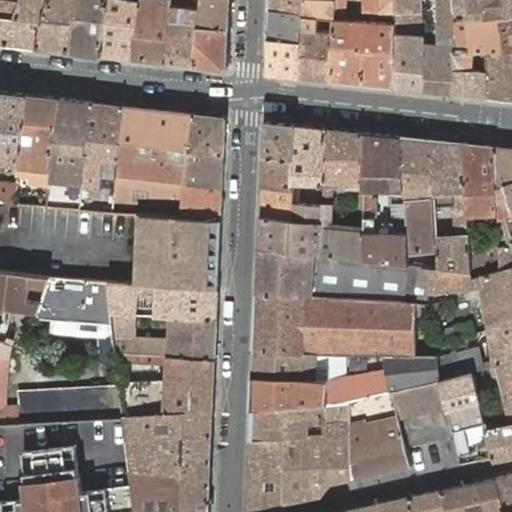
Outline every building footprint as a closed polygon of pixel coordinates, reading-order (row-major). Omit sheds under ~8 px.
[(0,0),(0,14),(17,17),(22,0),(0,0)] [(22,0),(17,17),(10,43),(39,47),(51,0),(22,0)] [(51,0),(39,47),(71,50),(80,0),(51,0)] [(80,0),(71,50),(103,54),(109,0),(80,0)] [(109,0),(103,54),(134,57),(141,2),(128,0),(109,0)] [(141,0),(141,2),(134,57),(165,61),(172,5),(172,0),(165,0),(165,4),(147,2),(147,0),(141,0)] [(172,0),(172,5),(165,61),(196,65),(201,23),(203,0),(172,0)] [(203,0),(201,23),(231,27),(232,0),(203,0)] [(271,0),(271,8),(303,11),(304,0),(271,0)] [(302,41),(300,76),(332,79),(336,18),(336,0),(304,0),(303,11),(302,41)] [(336,0),(336,18),(332,79),(364,83),(365,20),(343,18),(343,0),(365,0),(366,8),(396,10),(395,0),(336,0)] [(395,0),(396,10),(397,22),(412,21),(411,11),(419,11),(418,0),(438,0),(440,42),(427,42),(427,52),(426,90),(456,93),(457,53),(459,52),(457,19),(456,0),(395,0)] [(511,0),(456,0),(457,19),(511,15),(511,0)] [(269,37),(302,41),(303,11),(271,8),(269,37)] [(17,17),(0,14),(0,42),(10,43),(17,17)] [(511,15),(457,19),(459,52),(475,51),(482,50),(490,50),(511,48),(511,15)] [(365,20),(364,83),(394,86),(396,48),(397,22),(365,20)] [(201,23),(196,65),(226,68),(230,66),(231,27),(201,23)] [(270,72),(300,76),(302,41),(269,37),(268,71),(270,72)] [(396,48),(394,86),(426,90),(427,52),(396,48)] [(490,71),(489,96),(511,98),(511,48),(490,50),(489,71),(490,71)] [(457,53),(456,93),(489,96),(490,71),(489,71),(481,69),(480,69),(475,68),(475,51),(459,52),(457,53)] [(0,161),(20,164),(29,94),(0,90),(0,161)] [(61,98),(29,94),(20,164),(53,168),(61,98)] [(46,196),(45,205),(82,208),(84,185),(94,101),(61,98),(53,168),(51,184),(49,197),(46,196)] [(126,105),(94,101),(84,185),(117,189),(122,141),(123,141),(126,105)] [(117,189),(115,210),(183,215),(186,182),(190,148),(194,112),(126,105),(123,141),(122,141),(117,189)] [(225,116),(194,112),(190,148),(225,152),(227,118),(225,116)] [(266,121),(264,154),(296,157),(297,124),(268,121),(266,121)] [(296,157),(295,183),(326,183),(328,127),(297,124),(296,157)] [(325,205),(324,222),(323,253),(366,259),(365,232),(332,229),(334,188),(339,188),(340,180),(348,181),(348,188),(365,189),(365,187),(364,131),(328,127),(326,183),(325,205)] [(403,135),(364,131),(365,187),(388,188),(405,188),(403,135)] [(433,139),(403,135),(405,188),(405,195),(436,193),(433,139)] [(464,142),(433,139),(436,193),(454,191),(468,190),(464,142)] [(471,243),(473,271),(473,277),(503,269),(502,245),(501,242),(493,242),(494,248),(479,249),(479,244),(486,243),(484,222),(479,223),(479,213),(500,211),(499,202),(498,188),(495,146),(464,142),(468,190),(470,230),(471,233),(471,243)] [(511,147),(495,146),(498,188),(511,183),(511,147)] [(190,148),(186,182),(223,185),(225,152),(190,148)] [(264,154),(263,185),(295,188),(295,183),(296,157),(264,154)] [(53,168),(20,164),(19,175),(32,176),(30,183),(51,185),(51,184),(53,168)] [(186,182),(183,215),(222,218),(223,185),(186,182)] [(0,201),(16,203),(17,192),(18,186),(0,183),(0,201)] [(511,183),(498,188),(499,202),(511,198),(511,202),(511,183)] [(262,216),(293,219),(294,201),(295,188),(263,185),(262,216)] [(365,232),(366,259),(409,263),(406,199),(405,195),(405,188),(388,188),(391,233),(376,232),(376,222),(365,222),(365,232)] [(468,190),(454,191),(456,231),(470,230),(468,190)] [(432,198),(406,199),(409,263),(425,265),(441,267),(440,252),(436,252),(432,198)] [(511,202),(511,198),(499,202),(500,211),(500,219),(506,218),(511,215),(511,202)] [(294,201),(293,219),(324,222),(325,205),(294,201)] [(183,215),(143,213),(139,282),(140,282),(159,284),(219,288),(222,218),(183,215)] [(502,245),(503,269),(511,266),(511,215),(506,218),(509,231),(511,242),(502,245)] [(324,222),(293,219),(262,216),(260,247),(323,253),(324,222)] [(506,218),(500,219),(501,232),(509,231),(506,218)] [(471,233),(439,235),(439,245),(471,243),(471,233)] [(439,245),(440,252),(441,267),(473,271),(471,243),(439,245)] [(323,253),(260,247),(259,291),(406,300),(418,301),(431,303),(431,302),(429,291),(425,265),(409,263),(366,259),(323,253)] [(441,267),(425,265),(429,291),(483,287),(490,329),(490,330),(511,323),(511,266),(503,269),(473,277),(473,271),(441,267)] [(47,286),(51,276),(0,269),(0,305),(7,307),(38,312),(39,312),(41,305),(33,304),(28,303),(31,285),(35,285),(47,286)] [(113,311),(110,280),(51,276),(47,286),(41,305),(39,312),(53,313),(83,316),(82,329),(99,330),(100,317),(113,318),(113,311)] [(139,290),(140,282),(139,282),(110,280),(113,311),(136,313),(137,313),(139,290)] [(159,292),(159,284),(140,282),(139,290),(159,292)] [(217,318),(219,288),(159,284),(159,292),(159,314),(169,315),(217,318)] [(418,353),(418,317),(418,301),(406,300),(259,291),(256,351),(301,351),(316,352),(370,353),(418,353)] [(418,317),(433,318),(433,317),(431,303),(418,301),(418,317)] [(431,303),(433,317),(442,316),(439,301),(431,302),(431,303)] [(216,358),(217,318),(169,315),(169,324),(171,325),(177,325),(176,341),(171,341),(169,341),(169,344),(156,343),(156,338),(134,335),(136,313),(113,311),(113,318),(115,336),(117,351),(216,358)] [(115,336),(113,318),(100,317),(99,330),(82,329),(83,316),(53,313),(52,331),(107,336),(115,336)] [(437,341),(474,332),(472,322),(441,329),(442,335),(436,336),(437,341)] [(511,359),(511,323),(490,330),(494,358),(487,360),(489,366),(498,364),(511,359)] [(0,422),(125,416),(125,415),(121,390),(19,395),(20,411),(4,412),(5,393),(7,393),(10,356),(11,344),(0,339),(0,422)] [(474,370),(485,367),(479,347),(439,356),(442,378),(474,370)] [(214,408),(216,358),(117,351),(118,359),(168,363),(167,379),(120,383),(121,390),(125,415),(214,408)] [(315,378),(329,378),(330,378),(330,366),(316,366),(316,352),(301,351),(256,351),(255,376),(300,377),(315,378)] [(439,356),(439,353),(418,353),(370,353),(374,371),(330,378),(329,378),(328,402),(351,399),(393,389),(442,378),(439,356)] [(511,359),(498,364),(501,373),(505,389),(507,396),(496,398),(482,402),(487,427),(511,421),(511,359)] [(498,364),(489,366),(485,367),(474,370),(481,401),(482,402),(496,398),(491,376),(501,373),(498,364)] [(481,401),(474,370),(442,378),(450,410),(460,407),(476,402),(481,401)] [(324,402),(328,402),(329,378),(315,378),(300,377),(255,376),(253,406),(324,402)] [(450,410),(442,378),(393,389),(407,445),(455,435),(455,434),(450,410)] [(407,445),(393,389),(351,399),(354,477),(411,465),(407,445)] [(332,482),(354,477),(351,399),(328,402),(324,402),(324,422),(325,433),(312,434),(287,435),(287,436),(252,438),(249,510),(323,494),(322,493),(332,482)] [(253,406),(252,438),(287,436),(287,435),(312,434),(311,422),(324,422),(324,402),(253,406)] [(480,417),(476,402),(460,407),(464,422),(480,417)] [(212,437),(214,408),(125,415),(125,416),(128,440),(212,437)] [(511,453),(511,421),(487,427),(494,457),(511,453)] [(455,435),(460,455),(471,452),(466,431),(455,434),(455,435)] [(211,473),(212,437),(128,440),(132,469),(211,473)] [(137,511),(133,483),(106,486),(97,488),(82,489),(80,473),(78,455),(76,443),(23,450),(25,463),(27,480),(29,496),(15,498),(6,500),(0,500),(0,511),(137,511)] [(137,511),(209,511),(211,473),(132,469),(137,511)] [(511,473),(498,477),(506,511),(511,509),(511,473)] [(498,477),(444,488),(448,511),(501,511),(505,511),(506,511),(498,477)] [(448,511),(444,488),(412,495),(414,511),(448,511)] [(414,511),(412,495),(380,502),(381,511),(414,511)] [(346,510),(346,511),(381,511),(380,502),(346,510)]
